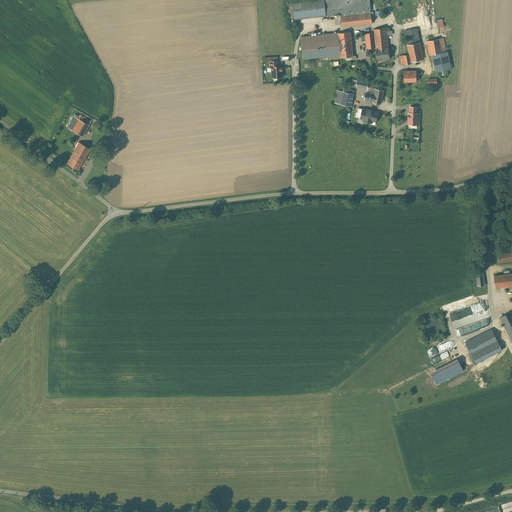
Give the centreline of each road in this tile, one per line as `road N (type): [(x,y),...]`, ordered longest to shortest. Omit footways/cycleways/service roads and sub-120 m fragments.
road 1 (unclassified): [(511,169),(438,190),(294,193),(115,213)]
road 2 (unclassified): [(0,344),(115,213)]
road 3 (unclassified): [(0,491),(165,511)]
road 4 (unclassified): [(115,213),(0,120)]
